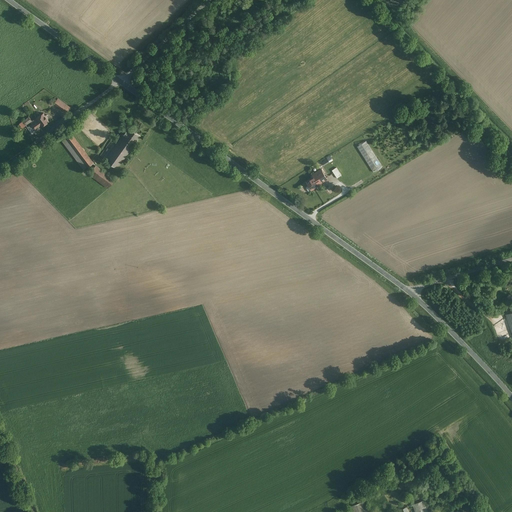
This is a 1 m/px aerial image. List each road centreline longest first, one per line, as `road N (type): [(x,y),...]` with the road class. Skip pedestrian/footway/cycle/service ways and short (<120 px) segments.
road 1 (secondary): [(409,291),(120,80)]
road 2 (secondary): [(511,396),(409,291)]
road 3 (secondary): [(120,80),(9,0)]
